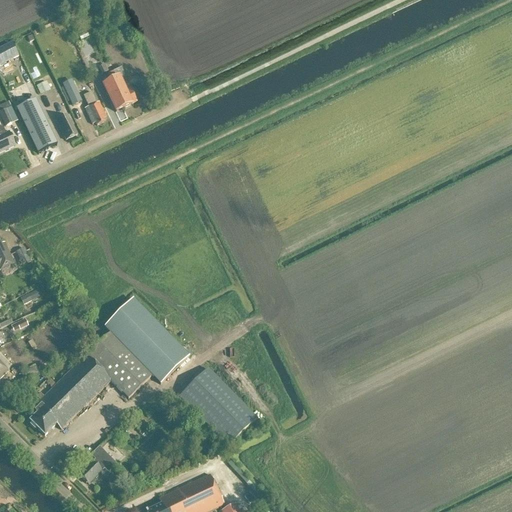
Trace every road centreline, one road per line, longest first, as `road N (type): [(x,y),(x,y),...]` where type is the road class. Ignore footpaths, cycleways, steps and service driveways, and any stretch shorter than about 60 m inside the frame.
road 1 (residential): [(0,192),(192,102)]
road 2 (tertiary): [(85,511),(0,425)]
